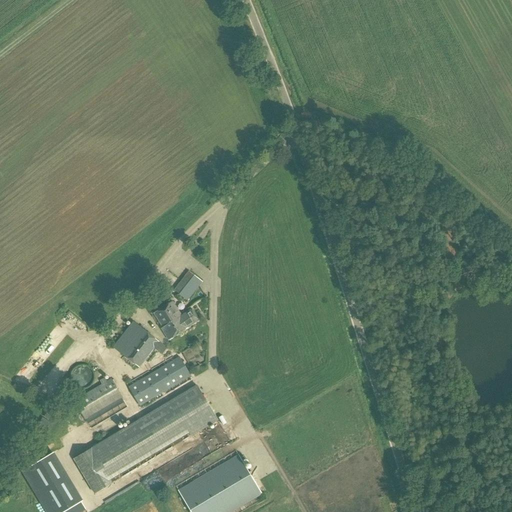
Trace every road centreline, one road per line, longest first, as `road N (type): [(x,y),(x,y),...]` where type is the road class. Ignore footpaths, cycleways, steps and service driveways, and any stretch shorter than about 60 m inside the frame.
road 1 (unclassified): [(416,511),(300,140),(246,0)]
road 2 (unknown): [(300,140),(230,195),(216,222),(211,359),(242,433)]
